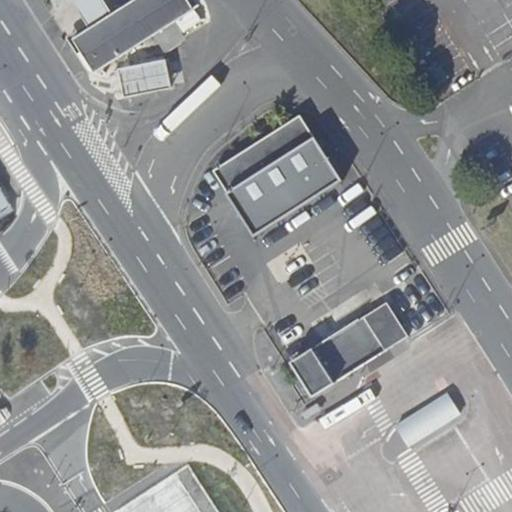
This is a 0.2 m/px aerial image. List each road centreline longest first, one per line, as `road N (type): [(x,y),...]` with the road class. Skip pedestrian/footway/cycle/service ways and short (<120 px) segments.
road 1 (unclassified): [(0,45),(311,511)]
road 2 (unclassified): [(511,338),(373,126),(264,0)]
